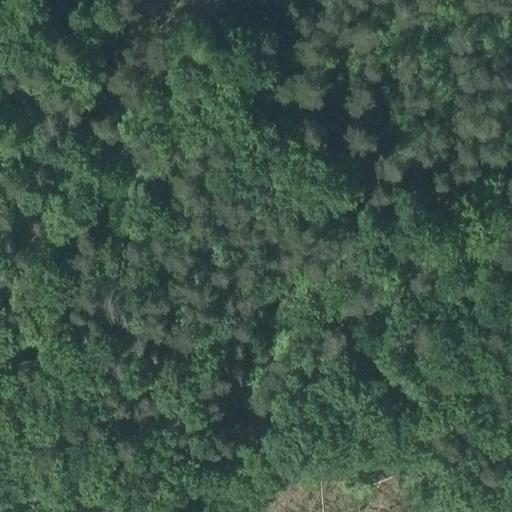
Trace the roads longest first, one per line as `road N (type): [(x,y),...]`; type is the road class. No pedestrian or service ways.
road 1 (track): [(208,511),(511,211)]
road 2 (track): [(477,244),(228,0)]
